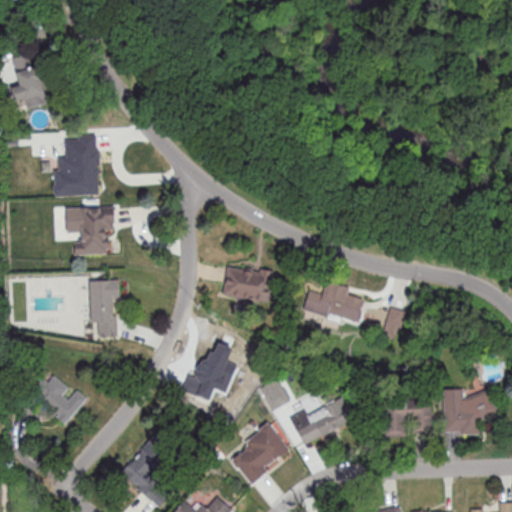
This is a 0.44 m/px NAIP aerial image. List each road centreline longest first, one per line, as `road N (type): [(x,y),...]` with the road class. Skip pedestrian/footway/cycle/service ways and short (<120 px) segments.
road 1 (residential): [(511,312),(453,278),(372,265),(302,242),(212,190),(127,107),(69,0)]
road 2 (residential): [(69,484),(143,387),(178,319),(186,272),(183,167)]
road 3 (residential): [(276,511),(334,474),(511,466)]
